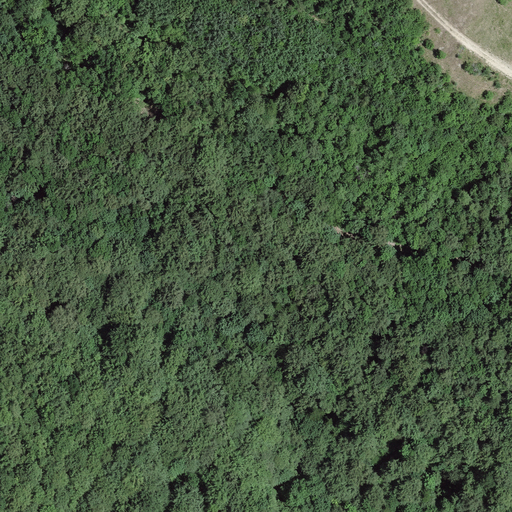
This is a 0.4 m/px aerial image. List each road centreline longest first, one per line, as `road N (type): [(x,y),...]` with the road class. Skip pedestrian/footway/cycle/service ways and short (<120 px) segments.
road 1 (track): [(511,310),(479,268),(369,244),(179,128),(0,54)]
road 2 (track): [(191,511),(174,444),(142,386),(125,370),(63,357),(30,300),(0,278)]
